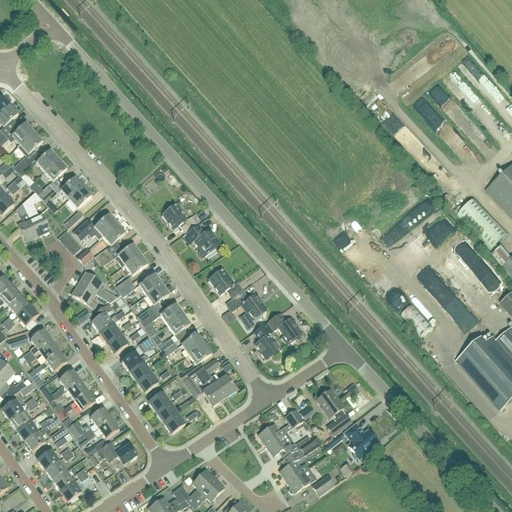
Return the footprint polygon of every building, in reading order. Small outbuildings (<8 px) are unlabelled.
[(0,116),(9,108),(1,99),(0,99),(0,116)] [(9,108),(0,116),(0,127),(3,130),(18,117),(9,108)] [(19,148),(34,135),(26,126),(11,139),(19,148)] [(34,135),(19,148),(17,150),(25,160),(42,144),(34,135)] [(10,157),(1,148),(0,149),(0,156),(4,162),(10,157)] [(44,176),(58,162),(50,153),(35,166),(44,176)] [(15,173),(17,175),(29,165),(24,160),(12,171),(15,173)] [(58,162),(44,176),(52,185),(67,171),(58,162)] [(10,169),(6,165),(0,170),(0,178),(5,174),(10,169)] [(20,179),(21,180),(33,169),(29,165),(17,175),(20,179)] [(511,221),(511,168),(485,193),(511,221)] [(9,178),(15,173),(12,171),(10,169),(5,174),(9,178)] [(20,179),(19,179),(14,183),(6,191),(9,194),(16,188),(23,182),(21,180),(20,179)] [(68,203),(83,189),(75,180),(60,194),(68,203)] [(41,203),(53,192),(49,187),(37,198),(41,203)] [(16,188),(9,194),(12,198),(19,191),(16,188)] [(83,189),(68,203),(76,212),(91,199),(83,189)] [(49,204),(57,196),(53,192),(41,203),(45,207),(49,204)] [(22,206),(38,240),(50,234),(41,216),(38,218),(33,208),(41,203),(34,196),(25,203),(22,206)] [(5,198),(0,202),(0,217),(1,219),(14,208),(5,198)] [(457,217),(491,253),(508,236),(474,200),(457,217)] [(26,245),(38,240),(22,206),(17,211),(23,225),(17,227),(26,245)] [(185,237),(199,227),(194,221),(192,222),(191,219),(186,223),(180,215),(183,214),(177,206),(168,213),(169,214),(162,218),(173,233),(179,229),(185,237)] [(79,213),(63,228),(67,232),(83,218),(79,213)] [(87,224),(73,237),(80,244),(87,238),(90,241),(93,238),(98,243),(117,227),(116,226),(117,225),(114,221),(112,222),(108,218),(94,231),(87,224)] [(117,227),(102,240),(110,249),(125,236),(117,227)] [(199,227),(185,237),(182,240),(188,248),(191,245),(196,242),(202,250),(199,251),(205,259),(214,253),(213,251),(220,247),(209,232),(204,235),(199,227)] [(61,246),(69,238),(65,234),(57,241),(61,246)] [(65,250),(73,243),(69,238),(61,246),(65,250)] [(69,254),(77,247),(73,243),(65,250),(69,254)] [(77,247),(69,254),(72,258),(81,251),(77,247)] [(124,269),(140,257),(133,248),(117,260),(118,262),(116,263),(122,271),(124,269)] [(511,260),(511,261),(501,248),(491,257),(501,269),(511,282),(511,260)] [(84,268),(93,259),(94,259),(87,251),(77,260),(84,268)] [(97,266),(110,256),(107,251),(93,260),(97,266)] [(110,256),(97,266),(101,271),(114,261),(110,256)] [(124,269),(131,279),(147,267),(140,257),(124,269)] [(231,302),(243,294),(237,284),(232,288),(227,280),(228,279),(223,271),(214,278),(215,279),(208,284),(219,298),(226,294),(232,302),(231,302)] [(85,275),(78,286),(95,297),(94,297),(100,300),(107,304),(109,306),(117,301),(104,293),(103,288),(101,287),(102,285),(85,275)] [(145,299),(161,287),(154,277),(138,289),(145,299)] [(0,299),(11,289),(3,280),(0,282),(0,299)] [(118,296),(132,286),(128,281),(114,290),(118,296)] [(91,303),(94,297),(95,297),(78,286),(72,298),(93,311),(96,307),(94,306),(94,305),(91,303)] [(132,286),(118,296),(122,300),(135,291),(132,286)] [(161,287),(145,299),(152,309),(169,297),(161,287)] [(8,310),(20,299),(11,289),(0,299),(0,308),(1,309),(4,306),(8,310)] [(243,294),(231,302),(225,307),(231,315),(242,307),(248,315),(246,317),(247,318),(242,322),(246,327),(251,324),(260,318),(260,317),(266,312),(253,293),(247,298),(243,294)] [(16,320),(29,309),(20,299),(8,310),(16,320)] [(511,300),(502,309),(511,320),(511,300)] [(99,337),(112,327),(125,318),(122,314),(116,318),(116,317),(109,322),(105,317),(112,312),(108,307),(91,319),(94,324),(91,326),(99,337)] [(166,329),(183,317),(175,307),(159,319),(166,329)] [(413,307),(401,318),(422,340),(434,330),(413,307)] [(29,309),(16,320),(25,330),(37,318),(29,309)] [(140,325),(153,316),(149,310),(136,320),(140,325)] [(153,316),(140,325),(143,330),(157,321),(153,316)] [(183,317),(166,329),(174,339),(190,327),(183,317)] [(266,326),(272,335),(277,332),(283,339),(281,340),(286,348),(295,342),(295,341),(301,336),(290,322),(284,326),(278,318),(266,326)] [(5,330),(12,324),(9,320),(1,327),(5,330)] [(12,324),(5,330),(8,334),(15,327),(12,324)] [(124,334),(132,328),(130,324),(121,330),(124,334)] [(254,327),(251,324),(245,329),(247,332),(254,327)] [(268,338),(272,335),(266,326),(254,335),(260,343),(254,348),(264,362),(271,358),(272,359),(281,352),(275,344),(273,346),(268,338)] [(106,347),(120,337),(112,327),(99,337),(106,347)] [(511,330),(497,343),(493,340),(486,346),(482,342),(457,364),(500,413),(511,402),(511,330)] [(144,336),(141,331),(137,335),(129,341),(132,345),(140,339),(144,336)] [(25,363),(33,357),(37,354),(51,344),(44,333),(30,343),(34,350),(29,353),(30,354),(22,359),(17,362),(21,367),(25,363)] [(120,337),(106,347),(114,358),(127,348),(120,337)] [(188,359),(204,347),(197,337),(180,349),(188,359)] [(10,352),(26,347),(29,345),(24,339),(6,345),(10,352)] [(161,355),(174,346),(170,340),(157,350),(161,355)] [(144,356),(154,349),(148,341),(138,347),(144,356)] [(45,364),(59,355),(51,344),(37,354),(45,364)] [(174,346),(161,355),(164,360),(178,351),(174,346)] [(194,368),(195,369),(211,357),(204,347),(188,359),(192,365),(190,366),(192,369),(194,368)] [(59,355),(45,364),(32,373),(28,377),(33,383),(38,379),(35,377),(48,368),(53,375),(66,365),(59,355)] [(129,375),(148,361),(145,357),(139,361),(135,355),(121,364),(129,375)] [(281,361),(288,370),(294,366),(287,356),(281,361)] [(25,363),(27,367),(35,361),(33,357),(25,363)] [(136,386),(150,376),(142,366),(148,362),(148,361),(129,375),(136,386)] [(0,380),(5,385),(14,375),(0,362),(0,380)] [(207,377),(219,369),(214,362),(203,370),(202,371),(207,377)] [(155,373),(163,367),(160,363),(151,369),(155,373)] [(198,374),(195,369),(194,368),(192,369),(178,379),(182,385),(189,380),(194,377),(198,374)] [(198,374),(194,377),(202,388),(205,386),(207,391),(202,395),(212,410),(224,402),(209,381),(207,377),(202,371),(198,374)] [(80,384),(72,373),(58,383),(63,389),(56,393),(57,394),(51,399),(53,403),(54,403),(62,397),(66,394),(80,384)] [(162,383),(170,378),(167,373),(159,379),(162,383)] [(150,376),(136,386),(143,396),(157,387),(150,376)] [(209,381),(224,402),(235,394),(225,379),(218,383),(215,378),(209,381)] [(190,381),(183,385),(194,400),(201,396),(190,381)] [(30,387),(32,385),(31,385),(30,386),(26,382),(23,385),(21,383),(15,389),(12,386),(9,389),(16,396),(19,394),(30,387)] [(74,404),(87,394),(80,384),(66,394),(74,404)] [(35,391),(32,385),(19,394),(23,399),(35,391)] [(353,387),(347,392),(353,400),(359,395),(353,387)] [(16,396),(9,389),(0,398),(0,399),(5,404),(16,396)] [(344,416),(340,412),(343,410),(330,392),(316,403),(324,414),(323,415),(328,421),(333,417),(336,422),(326,430),(333,438),(351,425),(344,416)] [(87,394),(74,404),(81,415),(95,405),(87,394)] [(174,404),(182,398),(179,394),(171,399),(174,404)] [(156,416),(169,406),(161,396),(148,405),(156,416)] [(62,397),(54,403),(56,407),(64,401),(62,397)] [(49,407),(54,403),(53,403),(49,398),(45,401),(49,407)] [(195,404),(193,401),(192,400),(179,410),(178,409),(173,413),(169,406),(156,416),(163,426),(176,417),(177,417),(195,404)] [(24,406),(27,411),(35,405),(32,401),(24,406)] [(9,424),(23,414),(15,403),(1,413),(9,424)] [(57,409),(56,407),(54,403),(53,404),(49,407),(53,412),(57,409)] [(35,405),(27,411),(30,414),(38,408),(35,405)] [(53,412),(56,416),(62,412),(59,408),(53,412)] [(61,423),(67,419),(65,416),(72,412),(69,408),(56,417),(61,423)] [(309,409),(299,416),(304,423),(314,416),(309,409)] [(97,432),(111,422),(103,411),(90,421),(97,432)] [(302,424),(295,412),(289,416),(297,428),(302,424)] [(16,434),(30,424),(23,414),(9,424),(16,434)] [(189,425),(197,419),(194,414),(186,420),(189,425)] [(291,431),(297,428),(289,416),(283,420),(288,427),(278,433),(273,427),(257,438),(264,449),(281,438),(286,434),(291,431)] [(184,428),(177,417),(176,417),(163,426),(171,437),(184,428)] [(45,445),(41,439),(46,436),(45,435),(53,429),(60,425),(58,423),(57,420),(50,426),(50,425),(42,431),(37,434),(38,435),(24,445),(26,448),(25,449),(28,454),(30,453),(31,455),(45,445)] [(42,431),(50,425),(47,422),(39,427),(42,431)] [(111,422),(97,432),(105,443),(119,433),(111,422)] [(38,435),(37,434),(30,424),(16,434),(24,445),(38,435)] [(78,446),(93,435),(90,431),(89,432),(87,429),(84,430),(82,427),(80,429),(77,424),(67,431),(78,446)] [(363,437),(355,427),(343,437),(351,446),(347,449),(353,456),(352,458),(354,461),(357,460),(358,462),(372,451),(371,451),(378,446),(367,433),(363,437)] [(324,436),(324,434),(323,433),(317,430),(315,428),(309,431),(312,435),(315,434),(322,437),(324,436)] [(53,445),(67,435),(64,430),(49,440),(53,445)] [(307,439),(294,447),(286,434),(281,438),(264,449),(272,460),(278,455),(282,462),(305,447),(310,443),(307,439)] [(78,446),(80,449),(95,439),(93,435),(78,446)] [(57,451),(67,445),(72,441),(68,436),(63,440),(54,446),(57,451)] [(326,454),(343,442),(339,438),(323,451),(326,454)] [(286,486),(307,471),(304,467),(299,470),(295,465),(320,448),(315,440),(310,443),(305,447),(282,462),(280,464),(284,471),(278,475),(286,486)] [(97,454),(106,448),(102,443),(93,449),(97,454)] [(106,448),(97,454),(88,460),(94,469),(99,466),(98,465),(105,461),(108,465),(117,460),(123,469),(137,460),(128,448),(122,452),(119,448),(114,451),(110,445),(106,448)] [(63,461),(71,455),(68,451),(60,457),(63,461)] [(44,474),(58,464),(51,453),(37,463),(44,474)] [(71,455),(63,461),(66,465),(74,459),(71,455)] [(52,484),(66,474),(58,464),(44,474),(52,484)] [(307,471),(286,486),(289,490),(287,491),(287,493),(289,496),(291,496),(292,495),(293,496),(315,481),(307,471)] [(78,481),(86,476),(83,472),(75,478),(78,481)] [(192,504),(214,481),(204,472),(191,486),(196,491),(189,499),(181,488),(176,492),(184,503),(184,502),(189,507),(192,504)] [(59,495),(73,485),(66,474),(52,484),(59,495)] [(86,476),(78,481),(80,486),(82,488),(90,482),(86,476)] [(318,500),(335,488),(327,478),(311,490),(318,500)] [(215,482),(214,481),(192,504),(197,509),(206,501),(210,505),(223,491),(215,482)] [(73,485),(59,495),(67,505),(81,495),(73,485)] [(179,506),(184,503),(176,492),(171,495),(176,501),(168,507),(163,501),(147,511),(169,511),(177,507),(179,506)] [(244,511),(237,505),(236,506),(234,503),(225,511),(244,511)]
